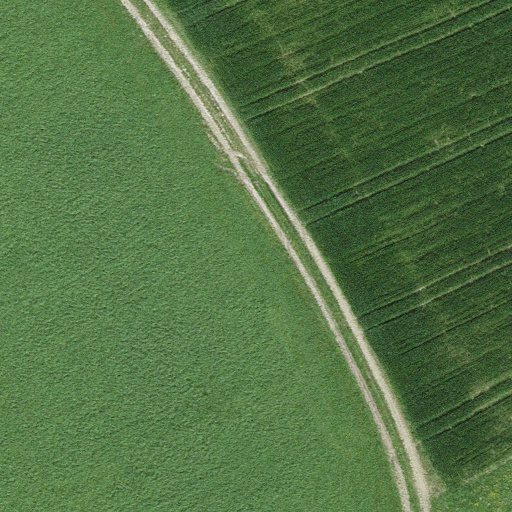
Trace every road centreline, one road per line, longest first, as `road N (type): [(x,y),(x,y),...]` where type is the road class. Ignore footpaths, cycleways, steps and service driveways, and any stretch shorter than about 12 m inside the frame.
road 1 (track): [(430,511),(217,123)]
road 2 (track): [(133,0),(217,123)]
